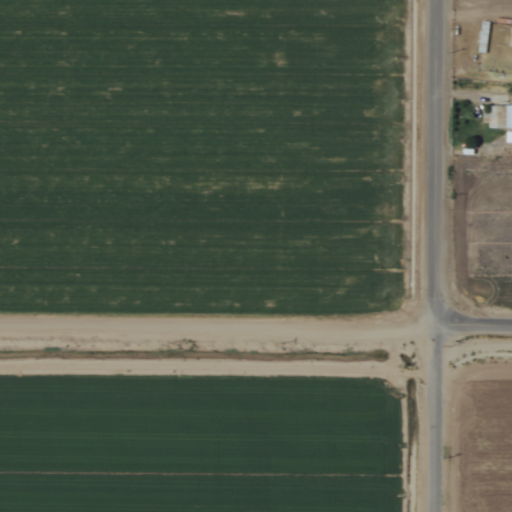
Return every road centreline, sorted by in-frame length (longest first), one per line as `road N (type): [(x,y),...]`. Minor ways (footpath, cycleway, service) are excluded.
road 1 (residential): [(433,511),(435,0)]
road 2 (residential): [(511,322),(0,322)]
